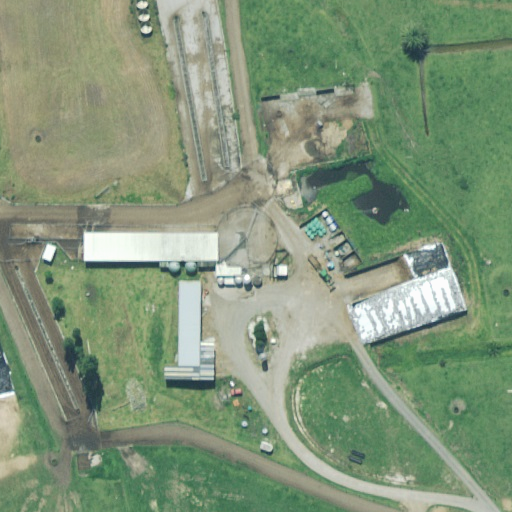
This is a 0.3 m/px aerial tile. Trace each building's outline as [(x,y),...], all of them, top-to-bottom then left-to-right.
[(135,0),(141,34),(153,32),(148,0),(135,0)] [(218,263),(218,233),(85,233),(85,260),(198,261),(198,266),(208,266),(208,263),(218,263)] [(57,248),(47,244),(42,258),(51,262),(57,248)] [(451,270),(443,245),(387,263),(395,288),(451,270)] [(216,264),(216,275),(242,276),(243,265),(216,264)] [(288,265),(277,265),(276,276),(288,277),(288,265)] [(201,341),(201,282),(180,282),(179,366),(166,366),(166,379),(214,380),(214,341),(201,341)]
